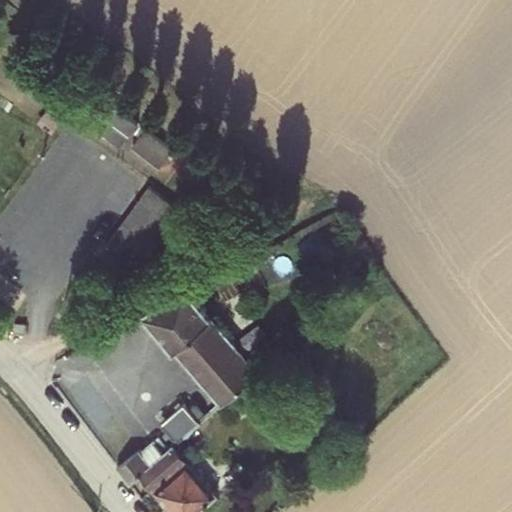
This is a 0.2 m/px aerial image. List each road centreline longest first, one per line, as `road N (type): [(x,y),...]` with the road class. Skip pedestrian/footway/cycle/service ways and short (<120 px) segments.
road 1 (track): [(14,367),(274,231),(317,181)]
road 2 (unclassified): [(0,355),(124,511)]
